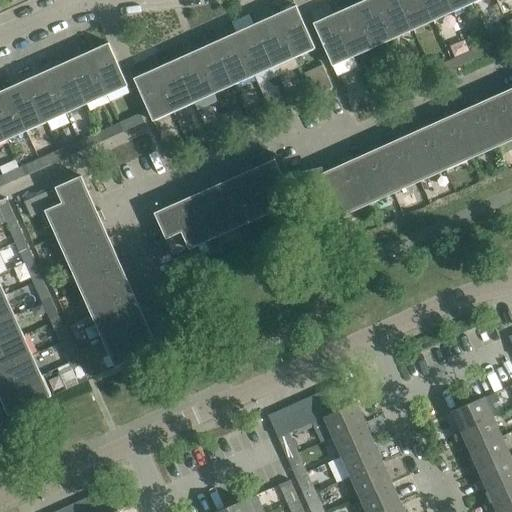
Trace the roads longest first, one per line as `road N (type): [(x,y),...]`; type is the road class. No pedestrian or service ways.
road 1 (residential): [(176,344),(116,204),(272,140),(357,136),(511,70)]
road 2 (unclassified): [(136,437),(369,331)]
road 3 (unclassified): [(511,281),(369,331)]
road 4 (unclassified): [(0,497),(136,437)]
road 5 (residential): [(445,511),(398,399)]
